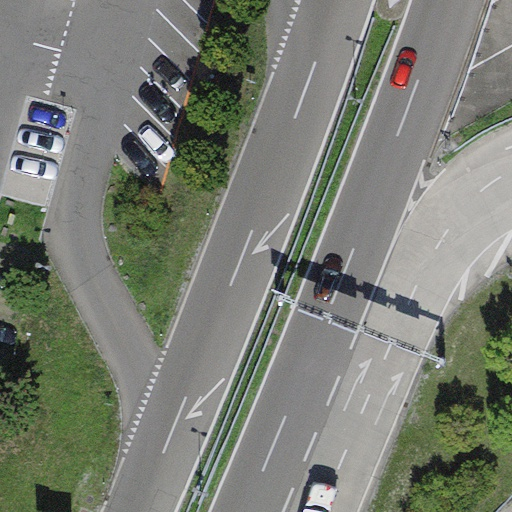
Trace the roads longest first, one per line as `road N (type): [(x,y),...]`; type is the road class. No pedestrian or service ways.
road 1 (motorway): [(339,0),(143,511)]
road 2 (motorway): [(304,423),(448,0)]
